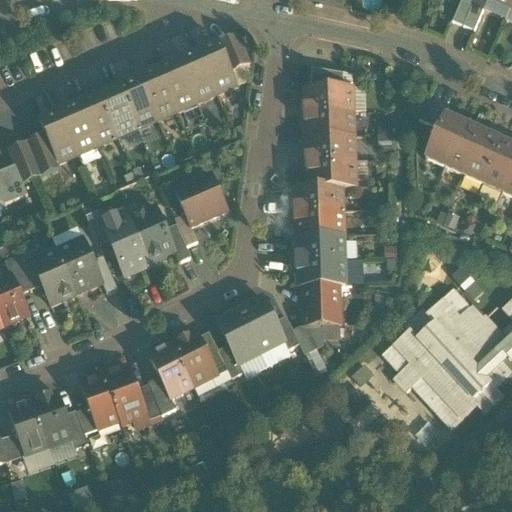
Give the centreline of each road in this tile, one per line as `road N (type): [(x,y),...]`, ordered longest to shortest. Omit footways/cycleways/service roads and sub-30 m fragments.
road 1 (residential): [(0,387),(130,339),(242,278),(283,24)]
road 2 (residential): [(511,94),(399,47),(283,24)]
road 3 (residential): [(192,0),(48,0),(0,19)]
